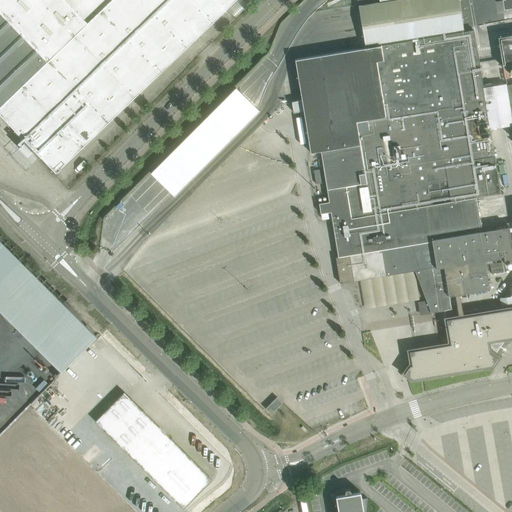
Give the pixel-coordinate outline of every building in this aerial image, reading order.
[(0,0),(0,113),(56,172),(234,0),(0,0)] [(238,14),(252,0),(237,0),(231,6),(238,14)] [(357,0),(358,5),(365,45),(464,29),(459,0),(357,0)] [(381,45),(295,59),(298,77),(302,100),(310,152),(321,151),(330,201),(320,203),(319,203),(321,213),(331,212),(338,257),(336,257),(340,283),(353,281),(371,278),(414,270),(415,270),(431,313),(452,309),(449,295),(479,290),(489,289),(484,260),(485,260),(484,259),(503,255),(504,261),(511,259),(511,247),(508,226),(511,225),(511,197),(511,191),(500,193),(491,133),(485,101),(495,100),(493,84),(483,85),(474,30),(381,45)] [(511,33),(498,36),(503,66),(511,64),(511,33)] [(240,92),(234,87),(149,172),(154,178),(171,194),(256,108),(240,92)] [(0,312),(58,371),(94,335),(0,241),(0,312)] [(386,308),(361,312),(367,347),(408,340),(409,350),(411,365),(410,365),(404,373),(412,379),(492,366),(498,358),(489,351),(486,352),(484,342),(511,337),(511,307),(446,318),(450,343),(414,349),(412,339),(436,335),(433,315),(389,323),(386,308)] [(124,392),(95,421),(183,508),(212,479),(124,392)] [(281,404),(275,399),(264,410),(270,416),(281,404)] [(275,415),(289,429),(297,420),(284,407),(275,415)] [(337,503),(335,503),(335,504),(338,504),(338,511),(366,511),(367,499),(368,498),(367,498),(362,499),(360,492),(351,493),(351,491),(350,490),(350,489),(349,489),(348,488),(347,489),(346,489),(345,490),(345,491),(345,492),(345,494),(336,496),(337,503)]
